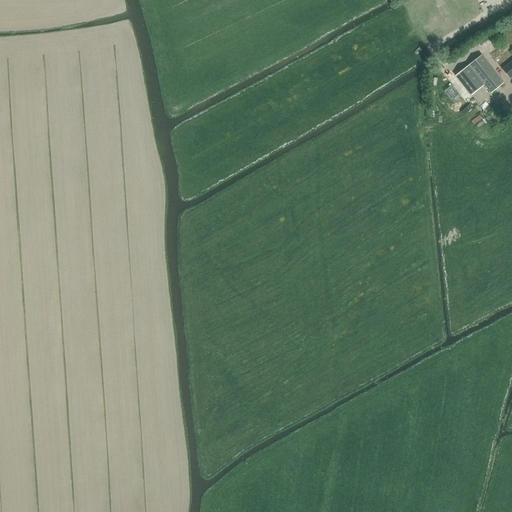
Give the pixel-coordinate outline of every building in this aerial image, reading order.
[(505,41),(498,46),(502,52),(509,46),(505,41)] [(484,85),(490,94),(503,84),(481,55),(468,65),(484,85)] [(511,60),(501,69),(509,79),(511,76),(511,60)] [(455,76),(471,96),(484,85),(468,65),(455,76)] [(489,115),(494,121),(502,115),(497,109),(489,115)]
